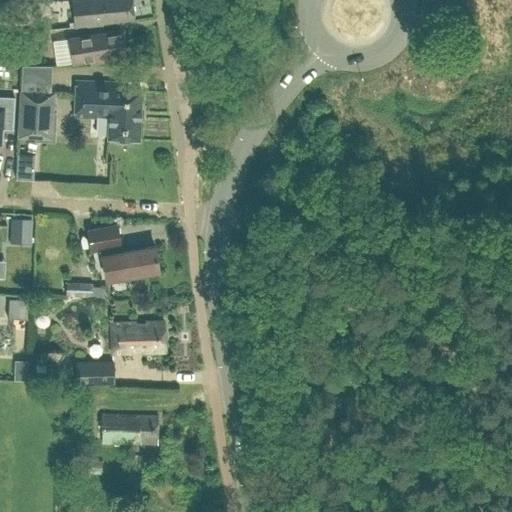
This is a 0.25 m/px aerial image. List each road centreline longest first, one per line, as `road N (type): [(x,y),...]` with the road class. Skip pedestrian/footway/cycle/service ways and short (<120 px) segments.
road 1 (tertiary): [(254,511),(216,282),(218,217)]
road 2 (tertiary): [(218,217),(247,139),(324,47)]
road 3 (residential): [(0,200),(194,211)]
